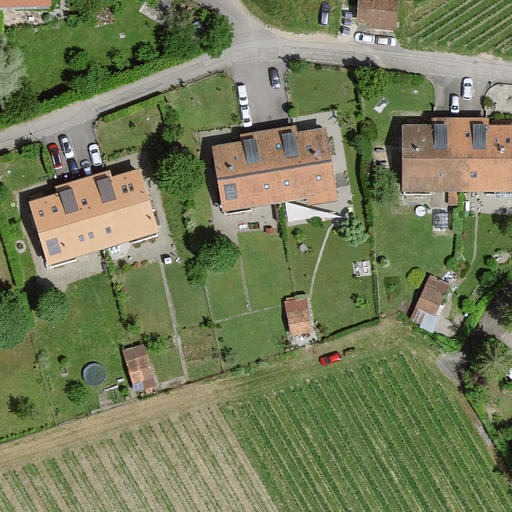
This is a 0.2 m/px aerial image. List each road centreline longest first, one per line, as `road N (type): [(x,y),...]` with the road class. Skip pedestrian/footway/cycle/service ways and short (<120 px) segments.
road 1 (unclassified): [(255,43),(0,142)]
road 2 (unclassified): [(511,74),(255,43)]
